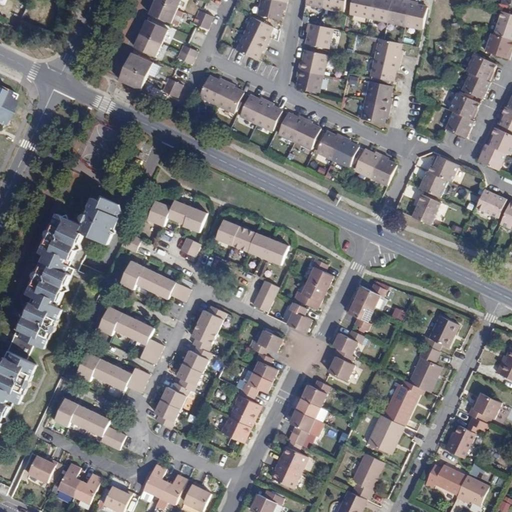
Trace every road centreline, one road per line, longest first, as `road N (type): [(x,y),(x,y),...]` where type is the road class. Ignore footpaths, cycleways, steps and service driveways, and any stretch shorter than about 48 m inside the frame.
road 1 (unclassified): [(58,82),(374,232)]
road 2 (residential): [(159,443),(136,423),(198,298),(213,295),(318,346)]
road 3 (residential): [(395,511),(501,295)]
road 4 (unknown): [(142,241),(204,295),(225,203)]
road 5 (residential): [(244,482),(299,366),(318,346)]
road 6 (unclassified): [(374,232),(501,295)]
road 7 (residential): [(58,82),(0,208)]
road 8 (residential): [(318,346),(374,232)]
road 9 (residential): [(280,92),(392,145)]
